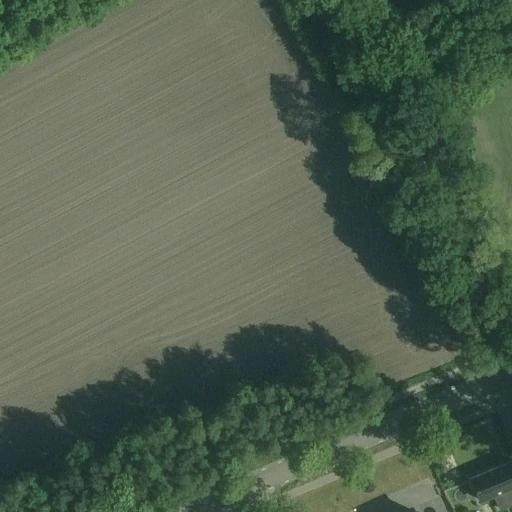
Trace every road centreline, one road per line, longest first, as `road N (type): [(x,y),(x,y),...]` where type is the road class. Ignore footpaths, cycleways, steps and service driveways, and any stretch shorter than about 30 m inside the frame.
road 1 (track): [(337,58),(511,336)]
road 2 (tertiary): [(230,494),(511,374)]
